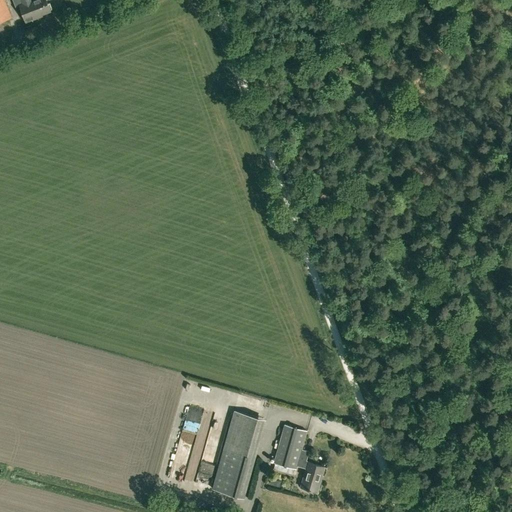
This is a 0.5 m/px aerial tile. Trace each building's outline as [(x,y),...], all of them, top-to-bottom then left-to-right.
[(4,0),(0,0),(0,21),(11,17),(4,0)] [(48,3),(46,0),(12,0),(15,7),(19,6),(25,23),(43,16),(42,15),(51,11),(50,9),(52,8),(50,3),(48,3)] [(197,429),(199,406),(189,405),(187,429),(197,429)] [(297,466),(306,468),(301,487),(317,492),(324,466),(308,462),(308,461),(306,460),(309,451),(302,449),(307,430),(284,424),(273,463),(296,469),(297,466)] [(249,446),(226,439),(223,448),(246,455),(249,446)]
